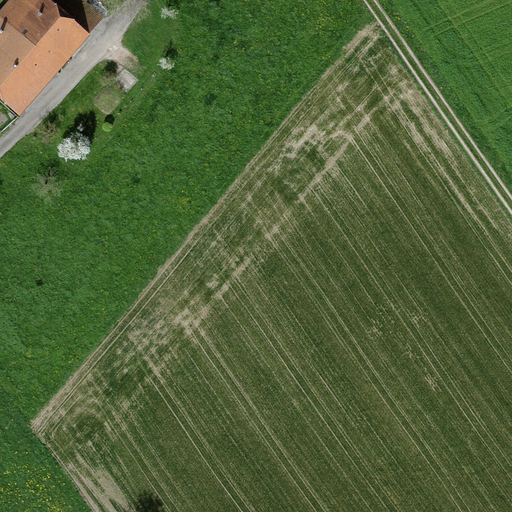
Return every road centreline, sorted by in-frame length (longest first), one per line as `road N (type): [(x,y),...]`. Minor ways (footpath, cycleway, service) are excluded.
road 1 (track): [(511,213),(365,0)]
road 2 (track): [(139,0),(0,144)]
